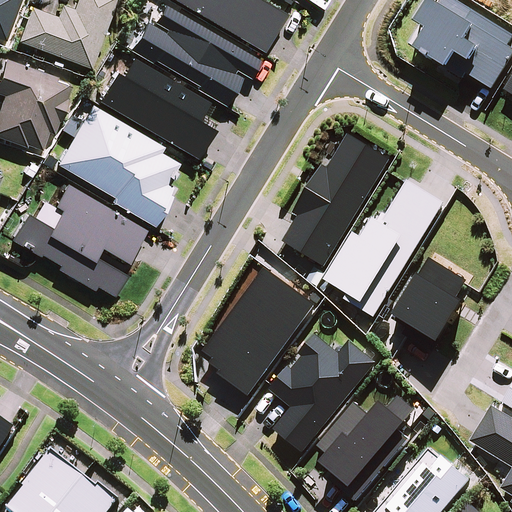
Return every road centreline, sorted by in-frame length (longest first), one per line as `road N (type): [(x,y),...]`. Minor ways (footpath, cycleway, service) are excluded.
road 1 (residential): [(116,397),(327,61)]
road 2 (residential): [(327,61),(511,177)]
road 3 (tertiary): [(116,397),(242,511)]
road 4 (tertiary): [(0,322),(116,397)]
road 5 (residential): [(446,400),(511,294)]
